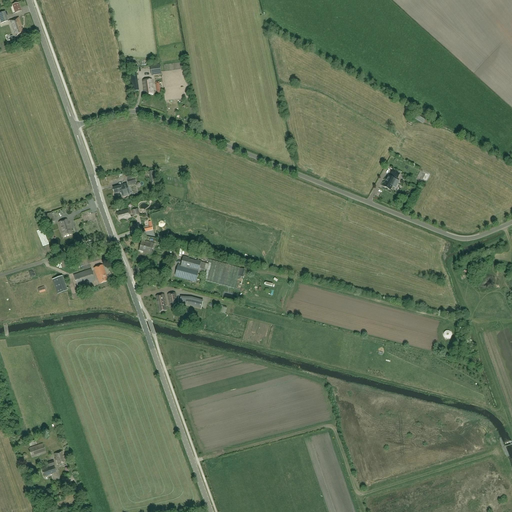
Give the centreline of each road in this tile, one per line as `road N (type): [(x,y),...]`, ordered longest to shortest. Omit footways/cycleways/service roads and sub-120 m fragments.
road 1 (unclassified): [(74,126),(122,112),(153,116),(459,239),(511,222)]
road 2 (tertiary): [(211,511),(74,126)]
road 3 (track): [(193,461),(331,425),(363,493),(500,450)]
road 4 (tertiary): [(74,126),(29,0)]
